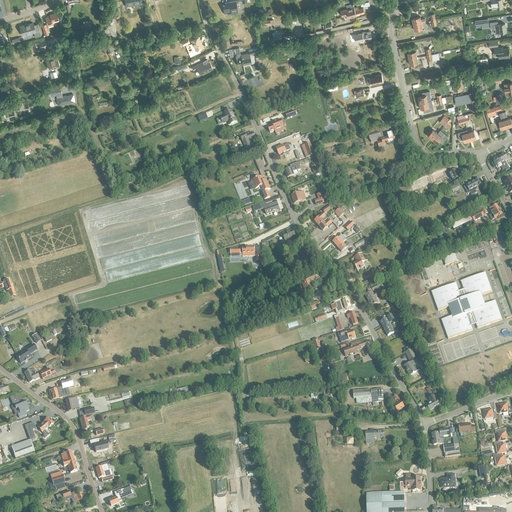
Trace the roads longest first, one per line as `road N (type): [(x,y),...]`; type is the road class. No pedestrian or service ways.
road 1 (residential): [(425,422),(345,284),(295,220),(200,0)]
road 2 (residential): [(102,511),(71,424),(0,368)]
road 3 (unclassified): [(441,157),(424,154),(413,137),(391,44),(397,0)]
